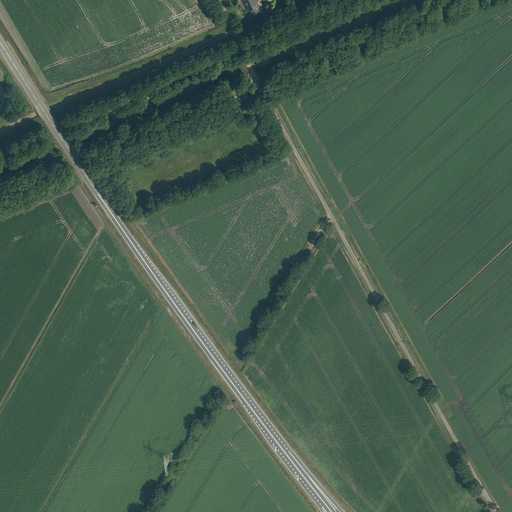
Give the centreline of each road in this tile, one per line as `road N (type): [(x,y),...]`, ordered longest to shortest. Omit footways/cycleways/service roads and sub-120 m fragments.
road 1 (unclassified): [(496,511),(240,46)]
road 2 (trunk): [(284,452),(148,267),(0,41)]
road 3 (track): [(444,0),(168,118)]
